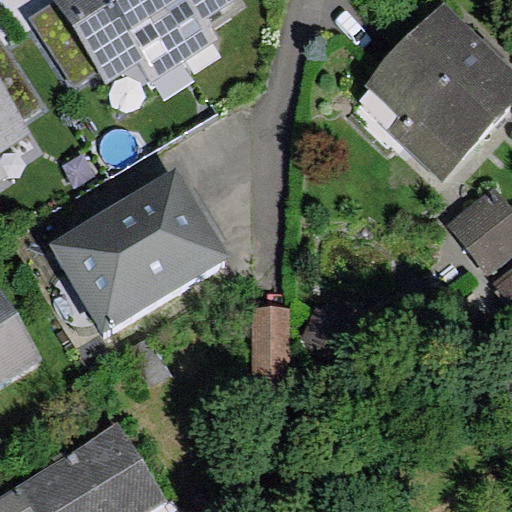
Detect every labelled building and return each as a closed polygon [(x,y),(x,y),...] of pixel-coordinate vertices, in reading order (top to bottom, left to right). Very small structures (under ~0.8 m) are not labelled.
[(175,61),(133,0),(52,0),(51,1),(61,15),(32,34),(71,91),(99,72),(110,88),(140,67),(148,79),(175,61)] [(133,0),(175,61),(237,19),(223,0),(133,0)] [(511,108),(511,96),(442,34),(369,115),(445,184),(511,108)] [(0,173),(26,156),(0,118),(0,173)] [(175,202),(60,267),(103,342),(218,278),(175,202)] [(511,235),(490,204),(449,234),(475,270),(511,242),(511,235)] [(511,278),(493,292),(511,317),(511,316),(511,278)] [(0,388),(30,371),(0,320),(0,388)] [(276,323),(250,325),(258,417),(284,415),(276,323)] [(149,511),(110,447),(29,496),(38,511),(149,511)]
